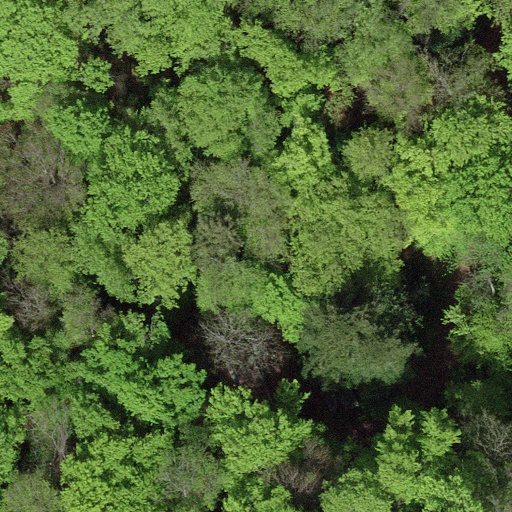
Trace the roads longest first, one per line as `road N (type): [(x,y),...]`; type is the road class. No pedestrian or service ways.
road 1 (track): [(311,467),(384,430),(426,386),(468,291),(502,129),(511,23)]
road 2 (track): [(143,511),(311,467),(511,451)]
